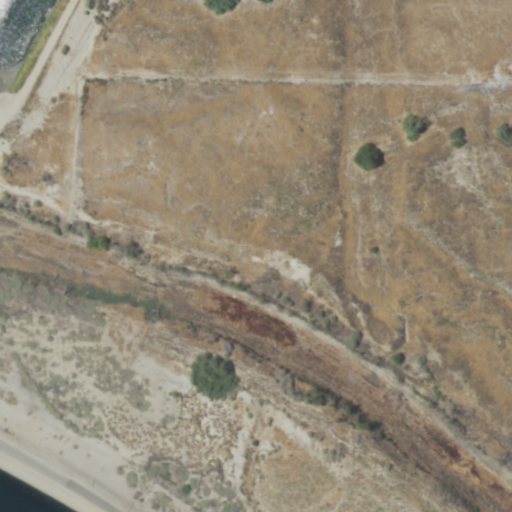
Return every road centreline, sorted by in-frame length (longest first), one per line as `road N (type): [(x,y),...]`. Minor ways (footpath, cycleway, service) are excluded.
road 1 (residential): [(106,511),(0,448)]
road 2 (track): [(63,0),(0,102)]
